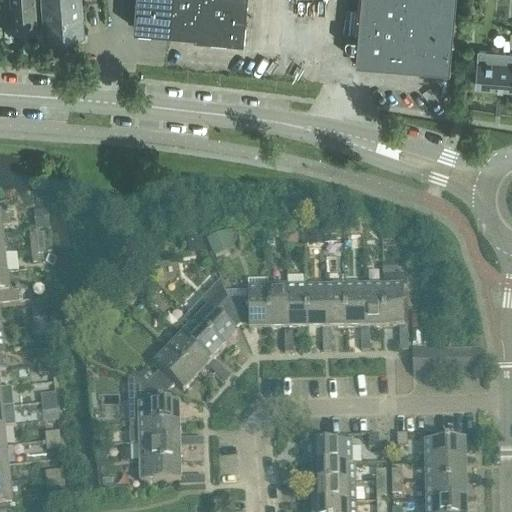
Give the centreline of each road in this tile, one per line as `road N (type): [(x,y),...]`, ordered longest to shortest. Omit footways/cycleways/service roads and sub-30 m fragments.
road 1 (secondary): [(487,183),(293,125),(0,93)]
road 2 (residential): [(256,511),(246,411),(511,403)]
